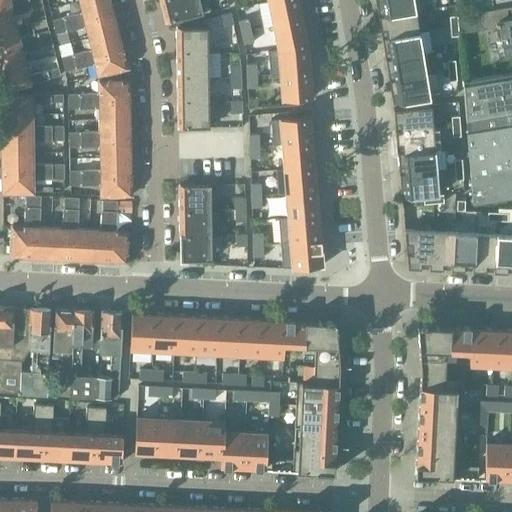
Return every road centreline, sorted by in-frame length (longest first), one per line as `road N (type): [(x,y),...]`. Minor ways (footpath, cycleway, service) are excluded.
road 1 (residential): [(375,491),(0,477)]
road 2 (residential): [(381,302),(344,0)]
road 3 (residential): [(153,290),(153,67),(134,0)]
road 4 (residential): [(381,302),(153,290)]
road 5 (residential): [(375,491),(381,302)]
road 6 (residential): [(153,290),(0,281)]
road 7 (residential): [(375,491),(511,499)]
road 8 (residential): [(511,304),(381,302)]
